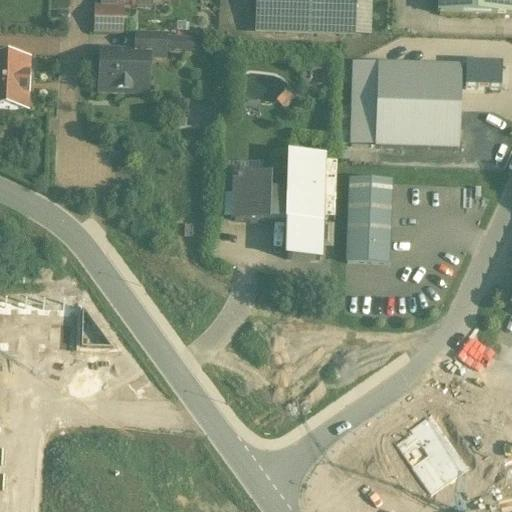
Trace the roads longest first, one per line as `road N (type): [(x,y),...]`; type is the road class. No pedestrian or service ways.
road 1 (unclassified): [(261,484),(81,236),(0,198)]
road 2 (residential): [(261,484),(438,357)]
road 3 (residential): [(438,357),(511,199)]
road 4 (residential): [(70,0),(66,161)]
